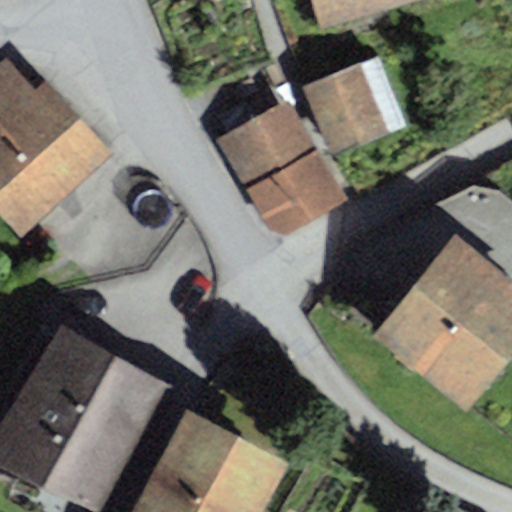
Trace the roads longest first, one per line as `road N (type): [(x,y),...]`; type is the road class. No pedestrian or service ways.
road 1 (residential): [(260,267),(325,372),(432,463),(511,496)]
road 2 (residential): [(260,267),(323,255),(511,138)]
road 3 (unclassified): [(130,511),(260,267)]
road 4 (tertiary): [(260,267),(115,63)]
road 5 (residential): [(115,63),(0,26)]
